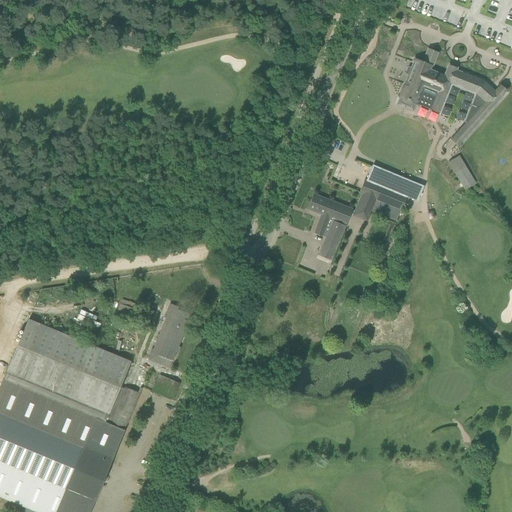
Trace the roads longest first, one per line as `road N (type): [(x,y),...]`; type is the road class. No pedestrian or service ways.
road 1 (tertiary): [(149,511),(362,0)]
road 2 (track): [(324,13),(251,167),(187,200),(135,209),(63,195),(0,200)]
road 3 (track): [(0,285),(246,246)]
